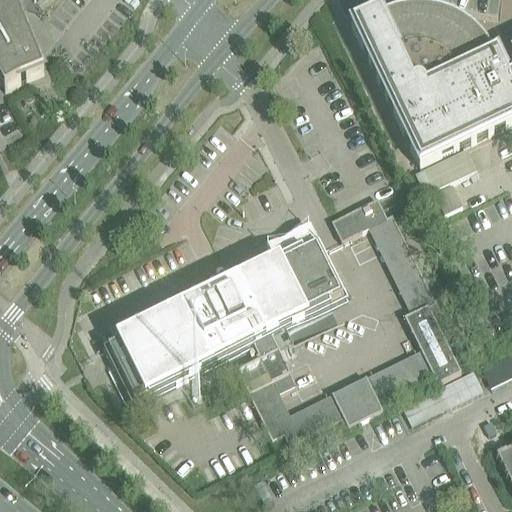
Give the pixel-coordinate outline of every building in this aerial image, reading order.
[(0,0),(0,86),(5,95),(21,87),(44,77),(17,11),(29,2),(35,10),(47,0),(0,0)] [(381,15),(352,29),(420,172),(466,151),(511,128),(511,68),(505,72),(498,57),(496,58),(493,54),(491,49),(488,45),(485,41),(481,37),(478,33),(474,30),(470,27),(466,24),(462,21),(457,19),(452,17),(447,15),(442,13),(437,12),(432,11),(426,10),(421,10),(416,10),(411,10),(405,11),(400,12),(395,13),(390,15),(385,17),(382,18),(381,15)] [(296,391),(279,356),(271,339),(343,303),(317,250),(251,283),(242,266),(231,272),(235,280),(222,287),(226,295),(109,353),(119,374),(114,376),(130,409),(252,349),(260,365),(237,376),(272,447),(284,441),(289,452),(344,425),(348,433),(383,417),(378,408),(433,381),(437,390),(461,378),(429,313),(436,309),(392,221),(387,224),(378,205),(332,228),(341,247),(369,233),(411,319),(405,323),(421,356),(290,421),(280,400),(296,391)] [(443,395),(439,397),(448,414),(483,396),(475,379),(474,376),(442,392),(442,393),(443,395)] [(439,396),(403,413),(412,431),(448,414),(439,397),(439,396)] [(511,450),(496,459),(506,479),(508,483),(511,490),(511,450)]
